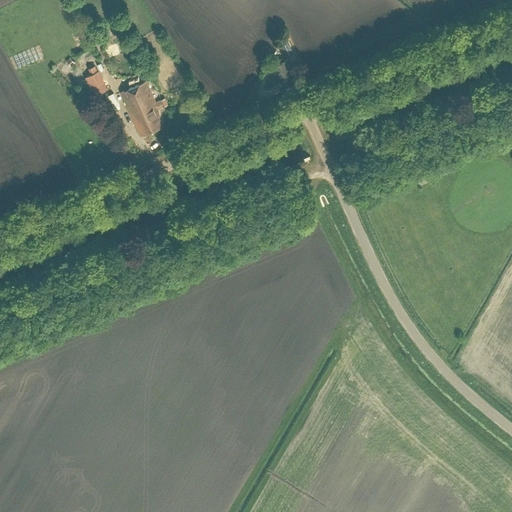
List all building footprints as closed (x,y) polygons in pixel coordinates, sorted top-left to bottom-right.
[(281,41),(287,55),(295,51),(289,38),(281,41)] [(280,79),(283,84),(294,79),(286,59),(278,62),(277,61),(273,62),(278,74),(276,75),(278,80),(280,79)] [(98,70),(95,64),(88,68),(91,73),(85,76),(95,96),(109,89),(99,69),(98,70)] [(121,91),(140,134),(162,124),(158,115),(160,114),(157,108),(160,107),(161,105),(167,103),(164,97),(155,100),(146,80),(121,91)] [(273,100),(262,105),(264,109),(275,104),(273,100)]
